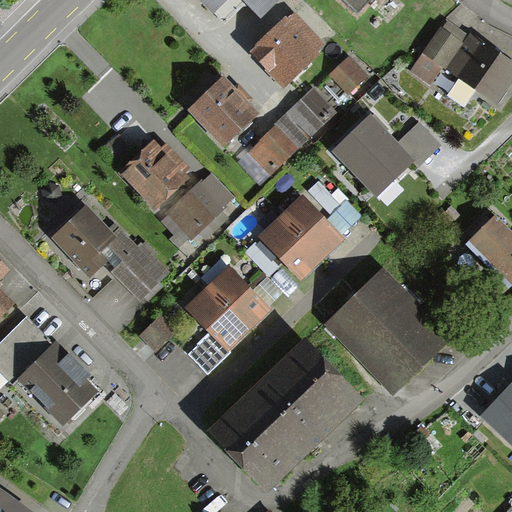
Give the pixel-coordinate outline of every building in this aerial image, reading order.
[(200,0),(225,24),(245,5),(259,19),(277,0),(200,0)] [(338,0),(352,13),(363,0),(338,0)] [(284,88),(322,51),(319,49),(326,42),(294,10),(288,17),(285,14),(247,51),(284,88)] [(418,54),(489,100),(511,65),(441,20),(418,54)] [(329,74),(348,93),(367,75),(347,56),(329,74)] [(224,75),(188,109),(224,147),(260,113),(249,101),(254,97),(239,83),(235,87),(224,75)] [(314,89),(287,114),(311,138),(337,112),(314,89)] [(387,131),(389,130),(372,112),(331,151),(376,198),(415,161),(398,143),(387,131)] [(287,114),(249,152),(272,175),(311,138),(287,114)] [(419,123),(398,143),(415,161),(420,166),(440,146),(419,123)] [(114,154),(125,145),(117,136),(106,145),(114,154)] [(120,175),(155,212),(191,178),(185,172),(191,167),(167,142),(162,147),(153,138),(124,165),(127,168),(120,175)] [(192,238),(234,199),(212,174),(170,214),(192,238)] [(325,180),(311,195),(351,232),(365,217),(325,180)] [(259,238),(299,280),(343,238),(302,196),(259,238)] [(87,204),(51,237),(89,278),(108,260),(116,268),(138,247),(122,231),(116,236),(87,204)] [(474,236),(511,276),(511,275),(511,242),(491,220),(474,236)] [(112,272),(140,302),(170,273),(142,243),(138,247),(116,268),(112,272)] [(254,243),(245,253),(268,275),(277,265),(254,243)] [(0,315),(15,302),(0,286),(0,280),(12,269),(0,257),(0,315)] [(227,351),(271,308),(229,265),(186,307),(212,334),(190,355),(208,373),(229,353),(227,351)] [(327,325),(393,394),(448,342),(381,273),(327,325)] [(0,342),(0,370),(14,385),(18,381),(54,346),(26,318),(0,342)] [(154,351),(173,333),(160,318),(140,336),(154,351)] [(266,492),(364,400),(307,339),(209,431),(266,492)] [(64,427),(101,390),(89,378),(92,375),(58,340),(54,346),(18,381),(64,427)] [(511,384),(483,415),(511,442),(511,384)] [(0,511),(33,511),(0,487),(0,511)]
